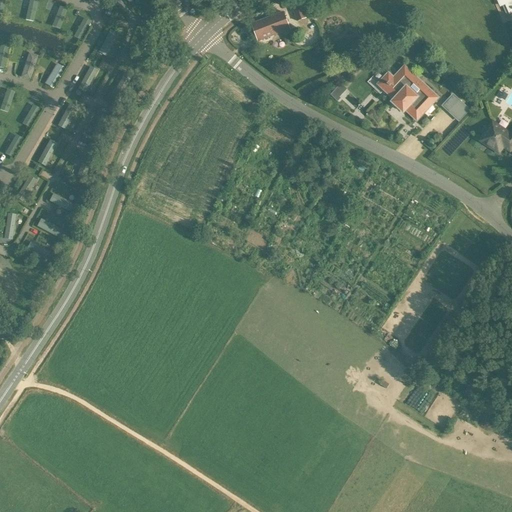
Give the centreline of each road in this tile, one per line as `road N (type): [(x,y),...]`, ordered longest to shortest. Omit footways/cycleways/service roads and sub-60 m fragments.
road 1 (tertiary): [(0,400),(83,267),(141,126),(193,46)]
road 2 (unclassified): [(484,212),(290,104),(204,35)]
road 3 (track): [(27,381),(88,402),(254,511)]
